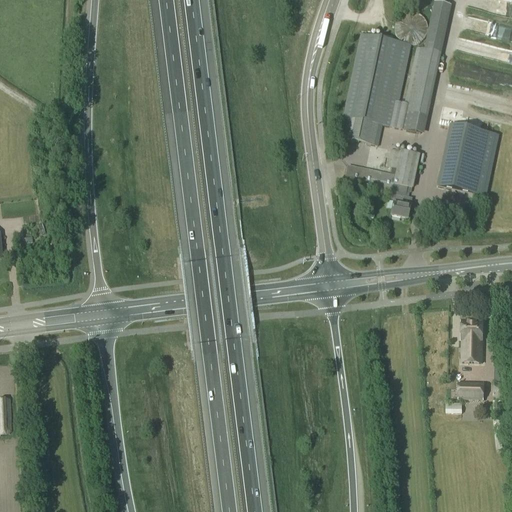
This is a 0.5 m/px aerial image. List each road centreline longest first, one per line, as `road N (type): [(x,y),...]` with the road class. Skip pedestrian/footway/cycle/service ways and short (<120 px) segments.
road 1 (motorway): [(165,0),(229,511)]
road 2 (motorway): [(252,511),(190,0)]
road 3 (motorway): [(93,0),(86,115),(103,315)]
road 4 (secondary): [(329,286),(305,106),(333,0)]
road 5 (secondary): [(103,315),(329,286)]
road 6 (motorway): [(356,511),(329,286)]
road 7 (motorway): [(103,315),(129,511)]
